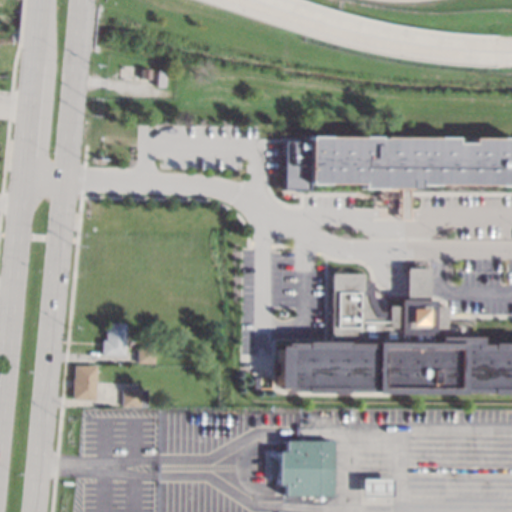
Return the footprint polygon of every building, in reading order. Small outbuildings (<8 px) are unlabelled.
[(148,67),(148,78),(139,78),(140,66),(148,67)] [(163,69),(162,86),(154,86),(155,69),(163,69)] [(275,184),(275,140),(297,140),(297,137),(441,136),(441,139),(455,139),(455,136),(511,136),(511,182),(412,183),(412,188),(350,189),(350,183),(275,184)] [(271,339),(326,339),(326,272),(361,272),(361,282),(369,282),(369,296),(376,310),(384,310),(384,304),(395,305),(395,298),(403,298),(403,267),(426,267),(426,298),(432,298),(432,305),(442,305),(442,336),(476,336),(476,344),(511,344),(511,393),(271,393),(270,356),(271,339)] [(103,323),(122,323),(122,355),(99,355),(99,340),(103,341),(103,323)] [(134,362),(148,362),(148,349),(134,349),(134,362)] [(71,365),(92,365),(92,399),(69,399),(69,378),(71,378),(71,365)] [(120,388),(138,389),(138,405),(120,405),(120,388)] [(330,494),(281,494),(281,483),(274,483),(274,451),(281,451),(281,440),(330,440),(330,494)] [(390,478),(390,496),(359,495),(359,477),(390,478)]
